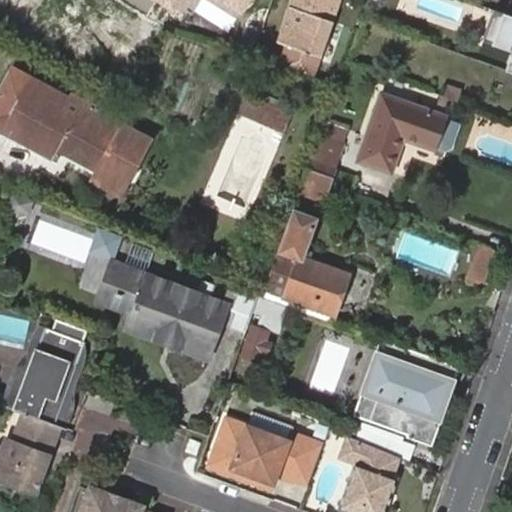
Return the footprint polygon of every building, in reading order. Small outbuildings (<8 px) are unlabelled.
[(20,1),(43,16),(53,0),(7,0),(17,6),(20,1)] [(332,10),(335,11),(338,0),(293,0),(291,7),(278,42),(305,52),(305,54),(308,55),(309,53),(319,56),(331,21),(328,20),(332,10)] [(35,30),(43,16),(20,1),(17,6),(11,15),(35,30)] [(511,15),(497,10),(485,41),(511,50),(511,65),(510,72),(511,72),(511,15)] [(103,13),(92,30),(127,52),(137,35),(103,13)] [(115,115),(84,98),(82,102),(40,78),(37,83),(18,73),(0,105),(0,131),(8,136),(49,158),(51,160),(92,181),(98,171),(109,151),(137,166),(152,140),(123,124),(121,128),(111,122),(115,115)] [(444,103),(458,107),(464,89),(450,84),(444,103)] [(246,95),(237,114),(284,134),(292,115),(246,95)] [(361,159),(392,171),(404,137),(437,149),(448,118),(383,95),(361,159)] [(342,145),(319,136),(310,159),(334,168),(342,145)] [(98,171),(92,181),(121,197),(137,166),(109,151),(98,171)] [(334,168),(310,159),(303,179),(329,188),(336,169),(334,168)] [(267,290),(264,296),(279,302),(330,321),(332,313),(334,314),(348,275),(303,259),(317,218),(295,210),(281,251),(267,290)] [(101,228),(92,250),(117,260),(126,238),(101,228)] [(484,281),(497,249),(483,243),(470,276),(484,281)] [(130,263),(146,269),(152,253),(136,247),(130,263)] [(134,326),(153,275),(114,262),(103,291),(137,304),(132,318),(130,324),(134,326)] [(231,304),(153,275),(134,326),(213,354),(231,304)] [(213,354),(134,326),(132,332),(210,361),(213,354)] [(45,327),(15,410),(23,413),(36,418),(45,395),(63,401),(85,342),(45,327)] [(244,356),(258,361),(261,352),(267,354),(270,344),(265,342),(268,333),(254,329),(244,356)] [(382,337),(353,415),(433,445),(463,367),(382,337)] [(55,425),(63,401),(45,395),(36,418),(55,425)] [(0,479),(35,492),(59,427),(55,425),(36,418),(23,413),(13,442),(7,439),(0,457),(0,479)] [(294,479),(309,438),(292,432),(290,440),(227,417),(211,460),(275,483),(278,473),(294,479)] [(338,455),(352,461),(361,440),(348,434),(338,455)] [(294,479),(309,484),(323,444),(309,438),(294,479)] [(392,475),(400,456),(361,440),(352,461),(354,461),(336,506),(351,511),(381,511),(397,477),(392,475)] [(275,483),(211,460),(209,465),(272,489),(275,483)] [(107,499),(109,494),(91,487),(81,511),(145,511),(142,511),(143,506),(122,498),(114,502),(107,499)] [(122,498),(109,494),(107,499),(114,502),(122,498)]
